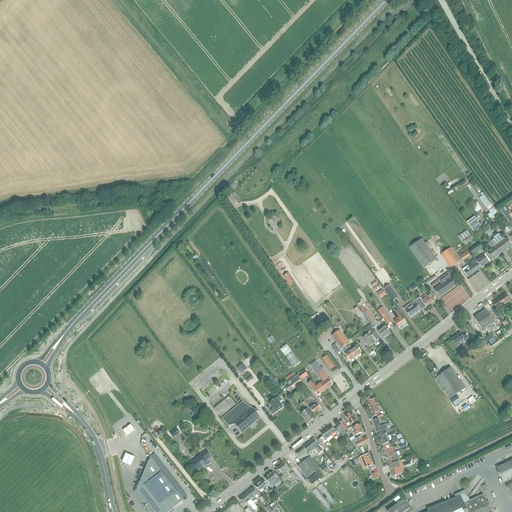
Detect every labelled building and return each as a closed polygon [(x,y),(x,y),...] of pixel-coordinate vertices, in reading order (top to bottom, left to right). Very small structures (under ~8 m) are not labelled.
[(484,195),(480,198),(495,219),(500,216),(484,195)] [(511,212),(507,205),(500,210),(511,226),(511,212)] [(474,217),(467,222),(474,232),(481,227),(474,217)] [(490,226),(484,230),(488,236),(489,238),(492,236),(493,235),(492,233),(494,232),(490,226)] [(467,231),(459,236),(465,245),(473,239),(467,231)] [(511,246),(507,238),(505,240),(501,234),(489,243),(493,249),(487,253),(493,260),(511,246)] [(422,239),(409,248),(424,269),(436,260),(422,239)] [(470,247),(472,249),(480,243),(478,240),(470,247)] [(472,255),(477,252),(483,248),(480,244),(469,251),(472,255)] [(451,248),(441,255),(450,268),(460,261),(451,248)] [(468,251),(460,257),(463,261),(471,255),(468,251)] [(483,254),(475,260),(476,261),(477,262),(481,268),(489,262),(484,255),(483,254)] [(280,269),(284,266),(280,260),(276,263),(280,269)] [(472,263),(463,270),(468,277),(481,268),(477,262),(476,261),(472,264),(472,263)] [(425,279),(427,283),(437,276),(434,272),(425,279)] [(295,282),(288,273),(283,276),(289,285),(295,282)] [(442,284),(435,290),(437,293),(440,297),(457,285),(452,278),(451,278),(450,277),(450,276),(448,273),(438,280),(441,284),(442,284)] [(376,281),(371,285),(376,292),(381,288),(376,281)] [(382,290),(377,293),(381,298),(386,295),(382,290)] [(393,301),(398,298),(392,290),(387,293),(393,301)] [(423,309),(436,300),(430,292),(426,295),(427,296),(422,299),(421,298),(417,300),(423,309)] [(493,303),(497,308),(497,309),(502,305),(503,306),(510,301),(506,294),(493,303)] [(410,318),(420,311),(413,302),(407,306),(409,309),(405,311),(410,318)] [(321,303),(318,305),(323,313),(326,311),(321,303)] [(363,304),(359,307),(364,314),(372,325),(377,322),(368,310),(363,304)] [(378,311),(381,316),(386,312),(383,307),(378,311)] [(485,309),(474,317),(484,331),(495,323),(485,309)] [(310,315),(315,323),(323,317),(317,310),(310,315)] [(406,321),(401,315),(398,310),(393,314),(397,318),(394,320),(399,326),(406,321)] [(383,316),(388,324),(392,322),(386,314),(383,316)] [(370,324),(361,331),(364,334),(370,330),(372,333),(375,331),(370,324)] [(469,324),(465,327),(474,340),(478,336),(469,324)] [(386,326),(378,331),(383,338),(390,332),(386,326)] [(339,330),(332,336),(341,349),(345,346),(349,344),(339,330)] [(372,333),(373,335),(377,340),(380,338),(376,332),(375,331),(372,333)] [(457,335),(451,340),(456,347),(465,340),(465,341),(469,339),(464,333),(461,335),(459,332),(457,334),(457,335)] [(363,338),(370,347),(375,344),(375,343),(378,341),(377,340),(373,335),(370,336),(369,334),(363,338)] [(279,346),(292,366),(299,362),(286,342),(279,346)] [(350,346),(349,344),(345,346),(348,350),(354,358),(361,353),(356,346),(352,349),(350,346)] [(348,350),(345,346),(341,349),(347,357),(345,358),(347,361),(349,359),(350,361),(354,358),(348,350)] [(330,369),(335,366),(327,356),(323,359),(330,369)] [(317,363),(312,367),(323,382),(320,383),(316,386),(316,387),(321,393),(333,384),(317,363)] [(241,365),(237,368),(241,373),(245,370),(241,365)] [(450,368),(435,379),(450,399),(465,388),(450,368)] [(308,376),(304,371),(298,375),(302,380),(308,376)] [(243,377),(248,383),(253,378),(249,373),(243,377)] [(298,375),(290,381),(292,383),(295,387),(302,383),(298,378),(299,377),(298,375)] [(316,386),(312,381),(308,384),(312,389),(312,390),(317,396),(321,393),(316,387),(316,386)] [(289,392),(295,387),(292,383),(286,387),(289,392)] [(472,393),(466,397),(470,402),(475,399),(472,393)] [(279,396),(269,404),(273,409),(270,411),(273,414),(279,410),(280,410),(282,408),(283,407),(279,402),(282,400),(279,396)] [(370,397),(365,399),(368,407),(375,405),(376,404),(379,403),(375,397),(371,399),(370,397)] [(252,408),(249,410),(243,402),(222,419),(229,427),(233,423),(241,433),(260,418),(254,410),(252,408)] [(375,405),(368,407),(372,417),(377,416),(378,418),(383,416),(382,413),(381,414),(380,411),(379,412),(377,408),(380,407),(379,403),(376,404),(375,405)] [(317,404),(310,409),(314,414),(321,409),(317,404)] [(308,409),(301,414),(308,423),(315,418),(308,409)] [(351,413),(345,417),(350,425),(356,421),(351,413)] [(378,419),(373,421),(378,432),(387,429),(387,427),(391,426),(390,423),(381,426),(378,419)] [(342,421),(340,422),(345,431),(348,429),(346,427),(342,421)] [(331,426),(321,434),(323,436),(325,439),(334,432),(340,438),(346,433),(340,424),(334,429),(331,426)] [(360,425),(353,427),(355,435),(363,433),(360,425)] [(132,426),(123,432),(128,437),(136,431),(132,426)] [(323,436),(318,440),(326,451),(329,450),(324,443),(327,441),(325,439),(323,436)] [(357,448),(369,442),(367,438),(363,440),(361,436),(355,439),(353,440),(357,448)] [(387,436),(379,439),(382,446),(389,443),(388,439),(389,438),(388,436),(387,436)] [(319,469),(307,453),(308,452),(309,454),(315,450),(318,454),(322,451),(319,446),(314,440),(304,448),(303,449),(303,448),(296,454),(303,462),(298,466),(307,478),(315,472),(318,470),(319,469)] [(196,461),(192,463),(198,471),(204,466),(208,463),(206,460),(211,457),(206,450),(201,454),(202,455),(195,460),(196,461)] [(396,452),(395,452),(386,455),(389,465),(397,462),(401,461),(400,461),(398,456),(397,457),(396,452)] [(126,454),(122,463),(131,467),(135,458),(126,454)] [(368,454),(360,457),(364,469),(373,465),(370,456),(369,457),(368,454)] [(146,509),(148,508),(151,511),(168,511),(183,500),(152,459),(149,461),(136,492),(146,505),(144,506),(146,509)] [(403,467),(401,461),(397,462),(389,465),(393,477),(404,472),(402,467),(403,467)] [(511,461),(497,468),(503,482),(511,477),(511,461)] [(288,468),(284,463),(275,470),(279,475),(281,473),(283,475),(287,472),(285,469),(288,468)] [(325,465),(320,468),(325,474),(330,470),(325,465)] [(316,473),(307,480),(311,485),(320,479),(321,480),(324,478),(318,470),(315,472),(316,473)] [(272,472),(265,478),(270,484),(271,483),(274,486),(280,482),(277,478),(272,472)] [(263,480),(255,486),(259,491),(263,489),(264,491),(267,489),(265,487),(267,486),(263,480)] [(309,489),(325,509),(335,501),(320,482),(315,486),(314,485),(309,489)] [(253,488),(246,493),(253,502),(256,500),(254,497),(258,494),(253,488)] [(274,491),(279,498),(282,495),(276,488),(274,491)] [(279,498),(272,490),(269,493),(274,498),(275,498),(276,500),(279,498)] [(253,502),(246,493),(239,498),(244,505),(248,502),(250,505),(253,502)] [(491,511),(488,506),(490,505),(488,502),(487,502),(483,495),(470,501),(469,499),(462,494),(427,510),(428,511),(491,511)] [(403,501),(387,511),(404,511),(409,509),(403,501)]
